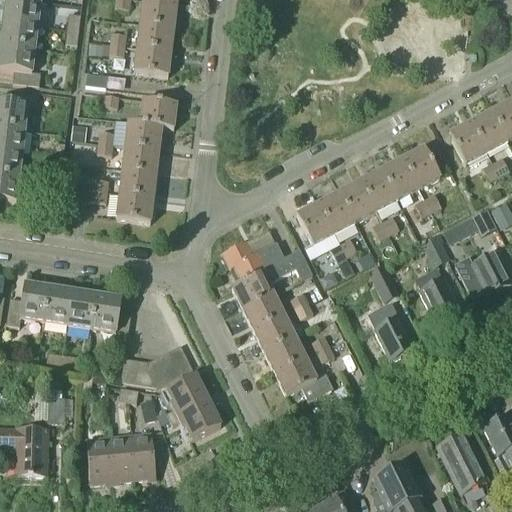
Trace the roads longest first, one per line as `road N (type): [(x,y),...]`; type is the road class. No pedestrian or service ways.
road 1 (residential): [(195,232),(511,61)]
road 2 (residential): [(275,460),(511,341)]
road 3 (residential): [(195,232),(224,0)]
road 4 (residential): [(275,460),(187,278)]
road 5 (residential): [(187,278),(0,250)]
